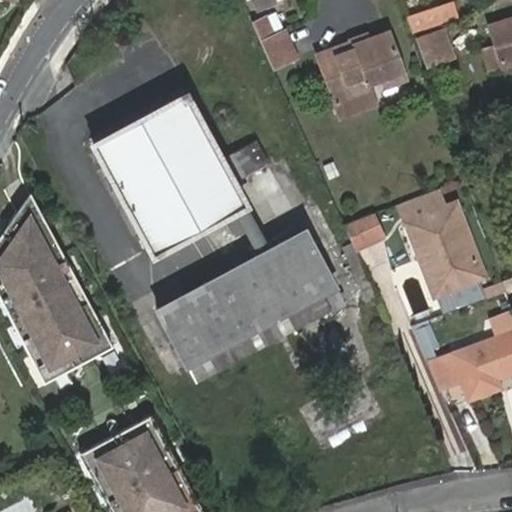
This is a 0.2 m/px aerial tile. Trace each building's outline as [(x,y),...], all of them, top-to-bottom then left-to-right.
[(251,0),(254,10),(275,3),(274,0),(251,0)] [(453,1),(409,16),(413,29),(457,14),(453,1)] [(511,15),(488,23),(493,42),(480,46),(487,69),(511,61),(511,15)] [(265,17),(251,23),(259,39),(272,33),(265,17)] [(420,36),(427,61),(467,48),(460,23),(420,36)] [(272,33),(259,39),(272,68),(296,56),(283,28),(272,33)] [(346,38),(347,41),(350,46),(369,39),(366,31),(346,38)] [(350,46),(347,41),(317,52),(335,102),(368,90),(366,84),(380,79),(383,86),(405,78),(387,32),(369,39),(350,46)] [(335,102),(341,118),(374,106),(368,90),(335,102)] [(90,143),(151,255),(246,205),(186,92),(90,143)] [(232,151),(244,173),(265,162),(254,140),(232,151)] [(437,188),(417,196),(424,213),(404,220),(420,261),(425,259),(433,263),(435,264),(445,290),(484,276),(455,201),(443,206),(437,188)] [(0,229),(0,304),(42,383),(111,345),(27,191),(0,229)] [(417,196),(398,203),(404,220),(424,213),(417,196)] [(371,213),(342,224),(353,248),(380,235),(371,213)] [(321,293),(331,310),(343,304),(303,228),(155,308),(188,365),(321,293)] [(425,259),(420,261),(433,295),(445,290),(435,264),(433,263),(425,259)] [(481,288),(484,297),(503,291),(500,281),(481,288)] [(196,381),(331,310),(321,293),(188,365),(196,381)] [(411,323),(426,357),(437,353),(427,324),(430,323),(427,317),(411,323)] [(498,378),(511,373),(511,330),(427,360),(439,388),(458,382),(465,400),(501,387),(498,378)] [(148,414),(79,452),(111,511),(192,511),(200,508),(148,414)]
